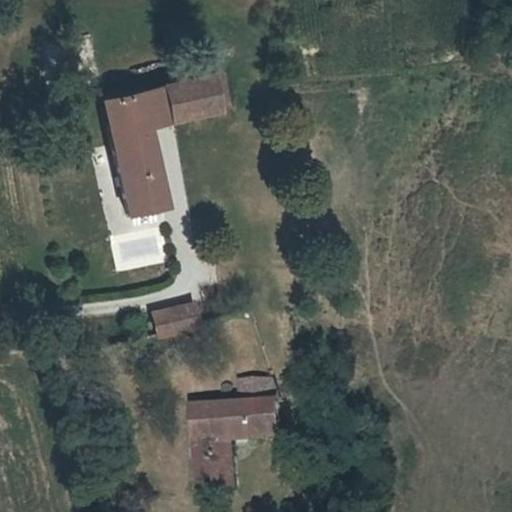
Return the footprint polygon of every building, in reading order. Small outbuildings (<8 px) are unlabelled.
[(201,82),(207,121),(254,113),(251,93),(248,74),(201,82)] [(181,126),(207,121),(201,82),(121,96),(143,217),(196,208),(181,126)] [(265,90),(251,93),(254,113),(268,110),(265,90)] [(195,300),(156,315),(163,333),(203,318),(195,300)] [(262,392),(300,388),(288,366),(260,369),(262,392)] [(262,392),(266,429),(312,425),(300,388),(262,392)] [(239,393),(241,430),(266,429),(262,392),(239,393)] [(242,475),(241,430),(239,393),(201,397),(204,478),(242,475)]
